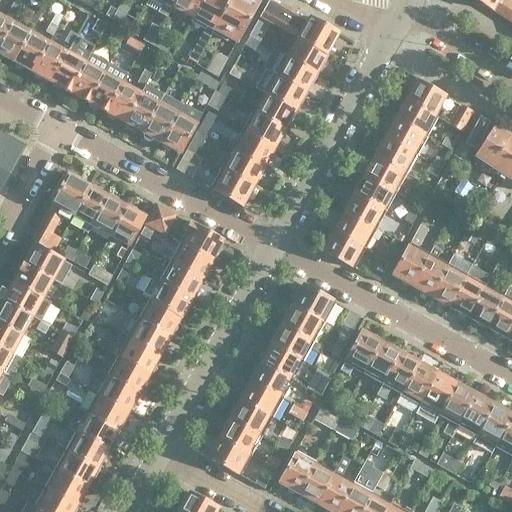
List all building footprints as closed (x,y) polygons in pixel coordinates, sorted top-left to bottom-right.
[(155,0),(171,9),(175,0),(155,0)] [(175,0),(171,9),(193,21),(204,0),(175,0)] [(204,0),(193,21),(204,27),(187,60),(194,65),(200,55),(213,32),(214,32),(231,0),(204,0)] [(231,0),(214,32),(227,40),(225,42),(233,46),(234,44),(236,45),(247,25),(246,24),(257,4),(250,0),(231,0)] [(268,0),(259,18),(269,24),(293,37),(325,55),(329,49),(337,34),(275,0),(268,0)] [(474,0),(481,3),(511,23),(511,2),(508,0),(474,0)] [(0,15),(0,42),(11,21),(20,6),(12,1),(4,17),(0,15)] [(121,3),(116,12),(111,21),(120,26),(127,11),(126,6),(121,3)] [(104,17),(111,21),(116,12),(109,8),(104,17)] [(159,30),(168,14),(161,10),(152,26),(159,30)] [(27,23),(33,26),(39,15),(33,11),(27,23)] [(259,18),(248,37),(259,43),(269,24),(259,18)] [(96,19),(90,30),(98,35),(105,24),(96,19)] [(0,42),(0,57),(3,59),(6,58),(13,62),(20,49),(30,32),(11,21),(0,42)] [(49,22),(44,32),(51,36),(53,32),(56,26),(49,22)] [(114,29),(107,40),(116,45),(122,34),(114,29)] [(20,49),(13,62),(15,63),(15,66),(22,70),(24,68),(32,72),(45,49),(48,42),(30,32),(20,49)] [(68,33),(63,42),(70,46),(75,38),(75,37),(68,33)] [(158,33),(151,45),(168,54),(174,42),(158,33)] [(136,58),(143,45),(127,37),(121,49),(136,58)] [(283,55),(285,57),(315,73),(320,65),(322,66),(327,57),(325,56),(325,55),(293,37),(283,55)] [(66,52),(50,82),(52,83),(52,86),(58,90),(61,88),(68,92),(89,54),(93,47),(75,38),(70,46),(66,52)] [(45,49),(32,72),(34,73),(33,76),(40,80),(43,78),(50,82),(66,52),(48,42),(45,49)] [(89,54),(68,92),(71,94),(71,97),(76,100),(79,99),(87,103),(95,88),(103,72),(108,64),(89,54)] [(216,77),(227,58),(218,54),(213,55),(205,71),(216,77)] [(272,75),(275,76),(304,92),(309,83),(311,84),(316,75),(314,74),(315,73),(285,57),(283,55),(272,75)] [(266,71),(270,64),(263,60),(258,67),(266,71)] [(103,72),(95,88),(87,103),(89,104),(89,107),(95,110),(98,109),(106,113),(122,82),(127,74),(108,64),(103,72)] [(233,65),(228,74),(240,80),(244,71),(233,65)] [(136,83),(143,87),(144,84),(145,84),(150,74),(144,70),(136,83)] [(199,72),(195,80),(214,91),(218,83),(199,72)] [(275,76),(272,75),(266,85),(257,80),(253,87),(262,93),(294,111),(299,103),(301,104),(306,94),(304,92),(275,76)] [(404,100),(434,118),(436,119),(437,118),(448,125),(453,128),(461,133),(462,133),(469,119),(468,119),(471,113),(458,106),(447,100),(445,98),(428,89),(430,86),(419,80),(417,83),(415,82),(414,83),(412,82),(407,91),(409,93),(404,100)] [(122,82),(106,113),(107,113),(107,116),(113,120),(116,118),(123,123),(140,92),(122,82)] [(143,87),(123,123),(125,124),(125,127),(131,130),(134,129),(142,133),(163,94),(145,84),(144,84),(143,87)] [(221,85),(217,93),(225,97),(227,98),(231,90),(221,85)] [(209,99),(206,106),(217,112),(225,97),(217,93),(214,91),(209,99)] [(262,93),(251,112),(284,130),(289,121),(291,122),(296,113),(294,112),(294,111),(262,93)] [(163,94),(142,133),(144,134),(143,137),(150,141),(152,139),(161,143),(182,104),(163,94)] [(399,111),(394,119),(424,136),(426,137),(436,119),(434,118),(404,100),(404,102),(401,102),(398,108),(399,111)] [(182,104),(161,143),(162,144),(162,147),(168,151),(171,149),(179,154),(183,147),(184,148),(197,124),(202,115),(182,104)] [(211,135),(221,117),(209,111),(199,128),(211,135)] [(241,131),(244,132),(273,148),(278,140),(280,141),(285,132),(283,131),(284,130),(251,112),(241,131)] [(475,123),(463,144),(469,148),(474,150),(486,129),(489,123),(478,117),(475,123)] [(389,129),(384,137),(416,156),(426,137),(424,136),(394,119),(393,121),(391,121),(388,126),(389,129)] [(511,138),(494,127),(489,133),(473,158),(502,176),(511,161),(511,138)] [(197,131),(186,150),(196,156),(207,137),(197,131)] [(230,150),(233,151),(263,168),(267,159),(269,160),(275,151),(273,150),(273,148),(244,132),(241,131),(230,150)] [(223,145),(227,138),(215,132),(211,138),(223,145)] [(0,189),(23,149),(0,136),(0,189)] [(378,148),(374,156),(404,173),(406,174),(416,156),(384,137),(383,139),(380,140),(377,146),(378,148)] [(450,151),(454,144),(444,138),(440,145),(450,151)] [(460,142),(452,156),(462,162),(469,148),(463,144),(460,142)] [(186,150),(175,170),(191,179),(201,159),(196,156),(186,150)] [(220,168),(223,170),(253,186),(257,178),(259,180),(264,170),(262,169),(263,168),(233,151),(230,150),(220,168)] [(412,177),(406,174),(404,173),(374,156),(369,165),(366,166),(363,171),(364,174),(363,176),(393,192),(395,193),(402,197),(412,177)] [(436,156),(432,164),(441,169),(444,161),(436,156)] [(511,161),(502,176),(511,182),(511,161)] [(430,164),(426,171),(437,177),(441,169),(432,164),(430,164)] [(209,189),(212,190),(241,206),(246,198),(248,199),(253,189),(252,188),(253,186),(223,170),(220,168),(211,185),(209,189)] [(52,202),(50,206),(39,226),(58,238),(68,218),(70,219),(72,217),(73,218),(90,187),(83,183),(84,181),(74,175),(73,178),(67,175),(59,190),(56,188),(49,200),(52,202)] [(354,193),(353,194),(385,212),(395,193),(393,192),(363,176),(359,184),(356,185),(353,190),(354,193)] [(454,193),(463,199),(471,187),(462,182),(454,193)] [(90,187),(73,218),(83,224),(79,230),(86,234),(90,228),(107,197),(100,193),(99,189),(93,186),(90,187)] [(343,212),(342,213),(374,231),(385,212),(353,194),(348,203),(345,203),(342,209),(343,212)] [(475,195),(469,204),(476,209),(482,200),(475,195)] [(107,197),(90,228),(109,238),(125,207),(118,203),(117,200),(111,196),(108,197),(107,197)] [(125,207),(109,238),(128,249),(140,227),(139,227),(144,218),(136,213),(136,210),(129,206),(127,208),(125,207)] [(174,216),(155,206),(145,225),(145,226),(154,231),(163,236),(174,216)] [(416,217),(407,212),(403,220),(412,225),(416,217)] [(333,230),(332,231),(364,249),(374,231),(342,213),(338,221),(335,222),(332,227),(333,230)] [(462,222),(451,216),(446,224),(457,230),(462,222)] [(497,219),(491,229),(505,237),(510,226),(497,219)] [(180,241),(182,243),(212,259),(215,259),(219,253),(218,249),(222,242),(186,222),(183,229),(184,230),(183,232),(185,233),(180,241)] [(394,272),(392,276),(401,281),(401,284),(406,287),(409,286),(411,287),(429,254),(418,248),(427,230),(419,225),(409,244),(409,243),(408,246),(407,245),(393,271),(394,272)] [(60,239),(58,238),(39,226),(31,241),(53,253),(54,251),(58,243),(60,239)] [(145,226),(139,235),(148,240),(154,231),(145,226)] [(481,233),(469,226),(461,240),(474,247),(481,233)] [(323,249),(322,251),(353,268),(354,268),(364,249),(332,231),(327,240),(325,241),(322,246),(323,249)] [(504,246),(488,237),(482,246),(498,255),(504,246)] [(391,240),(384,254),(392,259),(400,244),(399,244),(391,240)] [(169,261),(171,262),(202,280),(202,279),(206,278),(209,273),(208,269),(213,261),(212,260),(212,259),(182,243),(180,241),(169,261)] [(58,243),(54,251),(63,256),(67,249),(58,243)] [(42,249),(41,250),(33,245),(28,254),(25,254),(22,259),(23,263),(22,264),(53,281),(60,284),(70,266),(63,262),(64,261),(42,249)] [(429,254),(411,287),(419,291),(420,294),(425,297),(428,296),(430,297),(446,267),(448,265),(435,258),(439,251),(433,247),(429,254)] [(139,255),(131,251),(126,262),(133,266),(139,255)] [(76,253),(72,261),(84,268),(88,259),(76,253)] [(158,280),(161,281),(191,299),(192,298),(196,297),(199,292),(198,288),(202,280),(171,262),(169,261),(158,280)] [(13,281),(13,282),(43,298),(53,281),(22,264),(18,272),(14,272),(12,278),(13,281)] [(92,265),(87,275),(106,286),(111,276),(92,265)] [(123,265),(115,280),(124,285),(130,274),(129,269),(123,265)] [(465,277),(466,275),(448,265),(446,267),(430,297),(438,301),(439,304),(443,307),(447,306),(448,307),(465,277)] [(465,277),(448,307),(457,312),(457,315),(462,318),(465,316),(467,318),(484,288),(485,286),(489,278),(490,276),(471,266),(466,275),(465,277)] [(374,270),(370,277),(378,282),(382,275),(374,270)] [(490,276),(489,278),(497,283),(502,274),(494,270),(490,276)] [(142,296),(148,299),(150,300),(181,318),(182,317),(185,316),(188,310),(187,306),(191,299),(161,281),(158,280),(151,276),(141,295),(142,296)] [(48,325),(58,307),(43,299),(43,298),(13,282),(8,290),(5,291),(1,297),(3,299),(2,300),(33,317),(48,325)] [(293,304),(292,306),(320,322),(323,323),(331,309),(332,309),(334,303),(303,286),(297,295),(295,296),(292,301),(293,304)] [(484,288),(467,318),(475,322),(476,325),(480,328),(484,327),(486,328),(504,296),(485,286),(484,288)] [(90,301),(97,304),(103,293),(96,289),(90,301)] [(139,301),(142,296),(141,295),(132,290),(129,296),(139,301)] [(511,300),(504,296),(486,328),(494,332),(495,336),(500,338),(503,337),(505,338),(511,325),(511,300)] [(138,317),(140,319),(170,336),(171,335),(174,334),(177,329),(176,325),(180,318),(181,318),(150,300),(148,299),(138,317)] [(0,322),(23,335),(33,317),(2,300),(0,304),(0,322)] [(282,324),(281,325),(310,341),(313,343),(319,331),(325,335),(330,327),(323,323),(320,322),(292,306),(286,315),(284,315),(280,321),(282,324)] [(80,319),(86,323),(92,312),(86,308),(80,319)] [(359,317),(348,311),(340,325),(343,327),(338,336),(346,340),(359,317)] [(127,336),(130,337),(160,354),(163,353),(166,348),(165,344),(170,336),(140,319),(138,317),(130,313),(125,321),(133,326),(127,336)] [(0,347),(12,354),(23,335),(0,322),(0,347)] [(66,323),(61,332),(72,338),(77,329),(66,323)] [(319,347),(313,343),(310,341),(281,325),(276,334),(273,334),(270,340),(271,343),(270,345),(299,361),(302,362),(309,349),(316,352),(319,347)] [(111,328),(107,336),(116,341),(120,334),(111,328)] [(49,350),(64,358),(74,339),(72,338),(61,332),(60,331),(49,350)] [(356,337),(343,360),(344,361),(340,369),(348,374),(351,368),(363,374),(364,372),(381,342),(380,341),(379,338),(373,335),(370,336),(361,331),(361,332),(357,338),(356,337)] [(117,354),(120,356),(150,372),(153,371),(156,366),(155,363),(160,354),(130,337),(127,336),(117,354)] [(338,336),(329,353),(337,357),(346,340),(338,336)] [(363,375),(381,385),(382,385),(400,353),(398,352),(398,349),(393,346),(390,347),(381,342),(364,372),(363,375)] [(261,361),(259,364),(289,380),(291,381),(302,362),(299,361),(270,345),(266,353),(263,353),(260,359),(261,361)] [(21,359),(12,354),(0,347),(0,371),(2,373),(11,378),(21,359)] [(107,358),(111,352),(102,347),(98,354),(107,358)] [(400,353),(382,385),(381,385),(375,395),(384,400),(390,389),(400,395),(418,363),(417,362),(416,359),(411,356),(408,357),(400,353)] [(106,374),(109,376),(139,392),(143,391),(145,386),(144,382),(150,372),(120,356),(117,354),(106,374)] [(44,371),(52,375),(60,362),(52,358),(44,371)] [(65,362),(59,373),(67,378),(74,367),(65,362)] [(336,368),(326,362),(321,372),(323,373),(330,377),(336,368)] [(400,395),(395,404),(414,414),(419,405),(437,373),(429,368),(428,365),(422,362),(420,364),(418,363),(400,395)] [(250,380),(249,382),(278,399),(281,401),(291,381),(259,364),(255,372),(252,372),(249,377),(250,380)] [(96,393),(98,395),(128,411),(132,410),(135,404),(134,400),(139,392),(109,376),(106,374),(106,375),(96,368),(90,380),(100,385),(96,393)] [(437,373),(419,405),(430,412),(425,420),(433,424),(438,416),(437,416),(439,414),(456,384),(447,379),(447,376),(441,373),(438,374),(437,373)] [(27,386),(30,388),(42,395),(46,387),(31,379),(27,386)] [(240,399),(238,402),(271,419),(281,401),(278,399),(249,382),(245,391),(242,391),(239,396),(240,399)] [(457,424),(474,394),(466,389),(466,386),(461,384),(458,385),(456,384),(439,414),(438,416),(447,421),(442,432),(451,436),(456,426),(457,424)] [(37,404),(42,395),(30,388),(25,397),(37,404)] [(48,391),(42,403),(49,407),(55,395),(48,391)] [(85,412),(88,414),(118,430),(121,429),(125,423),(124,419),(128,411),(98,395),(96,393),(85,412)] [(326,394),(321,403),(330,408),(335,399),(326,394)] [(476,395),(474,394),(457,424),(456,426),(475,437),(476,434),(493,404),(485,400),(484,396),(479,394),(476,395)] [(348,400),(341,411),(341,412),(350,417),(357,405),(348,400)] [(230,417),(229,420),(260,438),(271,419),(238,402),(235,409),(232,410),(229,414),(230,417)] [(494,405),(493,404),(475,437),(494,447),(511,415),(503,410),(501,406),(498,404),(494,405)] [(302,422),(306,413),(303,411),(290,405),(286,414),(302,422)] [(15,427),(22,431),(32,412),(25,408),(15,427)] [(338,419),(319,409),(313,420),(332,430),(338,419)] [(75,431),(78,432),(108,449),(111,442),(115,441),(118,435),(117,432),(118,430),(88,414),(85,412),(75,431)] [(51,417),(42,413),(32,432),(40,436),(51,417)] [(364,413),(358,425),(366,429),(372,418),(364,413)] [(511,415),(494,447),(511,456),(511,415)] [(357,430),(338,419),(332,430),(351,441),(357,430)] [(218,433),(219,437),(218,439),(250,457),(260,438),(229,420),(224,428),(221,428),(218,433)] [(385,440),(395,445),(396,443),(400,436),(403,430),(394,425),(385,440)] [(65,450),(67,451),(97,468),(101,461),(104,460),(107,455),(107,451),(108,449),(78,432),(75,431),(65,450)] [(46,439),(40,436),(32,432),(21,450),(34,457),(36,458),(46,439)] [(4,445),(12,449),(18,437),(10,433),(4,445)] [(396,443),(415,454),(419,446),(400,436),(396,443)] [(274,445),(285,451),(288,444),(278,438),(274,445)] [(208,456),(208,458),(207,458),(238,475),(239,476),(241,471),(242,472),(250,457),(218,439),(214,447),(210,448),(207,453),(208,456)] [(419,446),(415,454),(423,458),(429,447),(421,442),(419,446)] [(11,452),(0,445),(0,459),(4,462),(11,452)] [(485,462),(490,453),(483,449),(478,458),(485,462)] [(34,457),(21,450),(11,469),(24,476),(34,457)] [(54,468),(57,469),(87,486),(90,480),(94,479),(97,473),(96,470),(97,468),(67,451),(65,450),(54,468)] [(281,480),(279,484),(287,489),(288,492),(293,495),(296,494),(297,495),(314,464),(315,462),(296,452),(295,454),(293,453),(279,478),(281,480)] [(454,475),(460,464),(441,453),(435,465),(454,475)] [(262,461),(264,463),(275,469),(279,462),(275,459),(267,454),(262,461)] [(334,473),(316,505),(324,509),(324,511),(334,511),(350,484),(351,482),(340,476),(349,460),(342,456),(333,472),(334,473)] [(350,484),(334,511),(360,511),(370,495),(371,493),(375,486),(381,474),(370,468),(372,464),(365,459),(352,483),(351,482),(350,484)] [(314,464),(297,495),(305,499),(306,502),(312,506),(316,504),(316,505),(334,473),(333,472),(315,462),(314,464)] [(431,473),(412,462),(408,470),(427,480),(431,473)] [(44,488),(46,489),(76,505),(80,499),(83,498),(86,492),(85,489),(87,486),(57,469),(54,468),(44,488)] [(19,475),(10,471),(4,483),(13,487),(19,475)] [(258,472),(255,477),(252,483),(264,489),(270,479),(258,472)] [(381,474),(375,486),(383,491),(390,477),(382,472),(381,474)] [(486,487),(493,491),(499,481),(492,477),(486,487)] [(497,498),(511,506),(511,504),(511,489),(504,485),(497,498)] [(34,506),(36,507),(44,511),(75,511),(76,511),(75,508),(76,505),(46,489),(44,488),(34,506)] [(8,493),(1,489),(0,490),(0,507),(8,493)] [(370,495),(360,511),(384,511),(388,505),(389,503),(371,493),(370,495)] [(182,506),(178,511),(220,511),(189,494),(187,496),(184,497),(181,502),(182,506)] [(423,511),(432,511),(436,506),(429,502),(424,511),(423,511)] [(388,505),(384,511),(405,511),(389,503),(388,505)]
